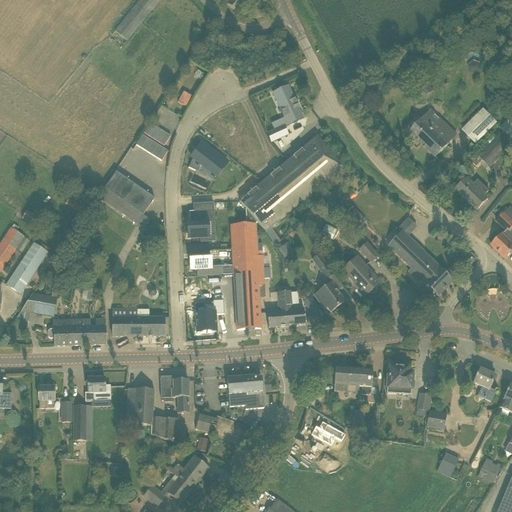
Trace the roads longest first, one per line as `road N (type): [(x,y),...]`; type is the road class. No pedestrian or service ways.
road 1 (tertiary): [(490,258),(346,127),(312,61)]
road 2 (residential): [(312,61),(202,113),(176,160),(171,201)]
road 3 (tertiary): [(197,511),(271,446),(286,414),(285,349)]
road 4 (secondary): [(178,357),(0,361)]
road 5 (residential): [(171,201),(178,357)]
road 6 (secondary): [(435,332),(285,349)]
